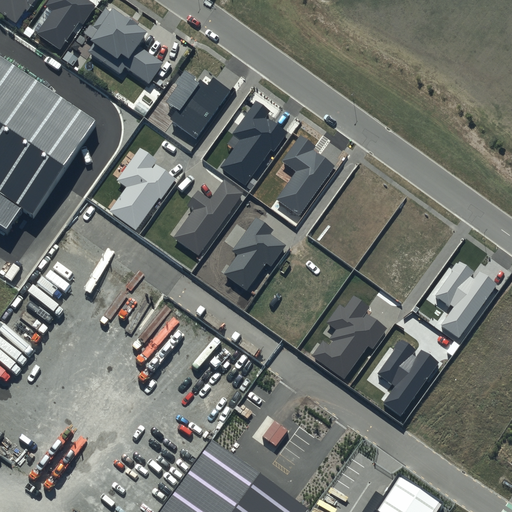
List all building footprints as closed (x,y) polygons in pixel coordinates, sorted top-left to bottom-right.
[(0,0),(0,11),(13,20),(22,6),(27,9),(32,0),(0,0)] [(49,0),(46,6),(53,11),(37,33),(61,49),(79,23),(83,25),(96,5),(88,0),(49,0)] [(110,8),(108,11),(103,8),(91,26),(95,29),(88,40),(92,43),(87,51),(119,73),(123,66),(147,82),(160,63),(134,46),(144,31),(110,8)] [(206,48),(198,58),(226,79),(232,71),(235,73),(238,69),(239,70),(248,57),(244,54),(246,52),(218,32),(217,34),(211,29),(200,44),(206,48)] [(21,211),(33,219),(95,127),(0,62),(0,229),(6,234),(21,211)] [(232,91),(213,77),(207,85),(185,70),(176,83),(179,85),(166,102),(176,109),(169,119),(198,140),(232,91)] [(270,111),(255,101),(226,143),(233,148),(220,168),(246,185),(271,149),(274,152),(287,132),(266,117),(270,111)] [(316,146),(300,135),(282,161),(296,171),(276,199),(300,216),(335,166),(313,150),(316,146)] [(157,160),(139,148),(116,180),(126,187),(109,210),(136,230),(159,197),(162,199),(176,179),(154,164),(157,160)] [(360,176),(360,177),(360,178),(361,178),(361,179),(361,180),(362,180),(362,181),(363,181),(363,182),(364,182),(365,182),(366,182),(367,182),(368,182),(369,182),(370,181),(371,181),(371,180),(372,179),(372,178),(372,177),(373,177),(373,176),(373,175),(372,174),(372,173),(371,172),(371,171),(370,171),(369,171),(369,170),(368,170),(367,170),(366,170),(365,170),(364,170),(363,171),(362,171),(362,172),(361,173),(361,174),(360,174),(360,175),(360,176)] [(243,194),(224,180),(210,200),(198,191),(188,205),(193,209),(172,237),(199,256),(243,194)] [(273,230),(255,217),(231,251),(236,255),(223,274),(247,290),(266,263),(271,266),(286,245),(270,234),(273,230)] [(474,272),(460,262),(436,294),(454,307),(441,325),(459,338),(498,284),(479,271),(474,279),(470,277),(474,272)] [(370,306),(353,295),(345,307),(340,303),(326,322),(336,329),(329,338),(332,340),(329,344),(323,340),(313,356),(345,377),(367,344),(373,348),(386,328),(365,313),(370,306)] [(415,350),(401,340),(378,373),(395,386),(383,403),(402,416),(439,363),(421,350),(416,357),(412,355),(415,350)] [(305,511),(212,445),(162,511),(305,511)] [(375,511),(439,511),(444,505),(399,476),(375,511)] [(137,511),(123,502),(115,511),(137,511)]
